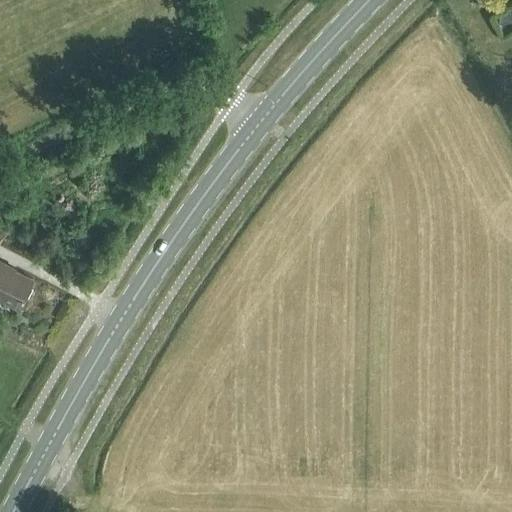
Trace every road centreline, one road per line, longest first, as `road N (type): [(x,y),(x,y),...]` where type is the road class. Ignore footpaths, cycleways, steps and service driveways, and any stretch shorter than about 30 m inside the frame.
road 1 (primary): [(14,511),(154,264),(260,122)]
road 2 (unclassified): [(0,165),(131,104),(182,91),(217,95),(260,122)]
road 3 (primary): [(260,122),(370,0)]
